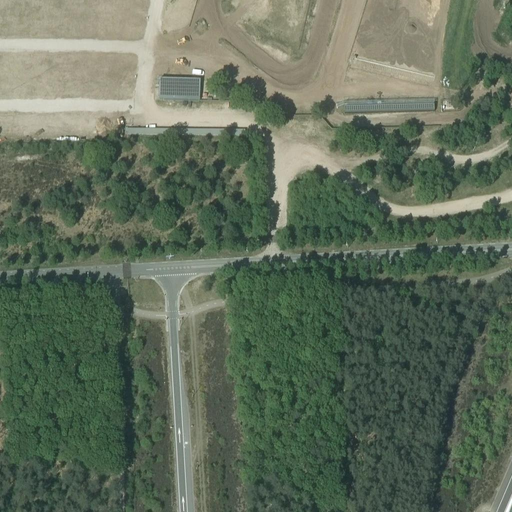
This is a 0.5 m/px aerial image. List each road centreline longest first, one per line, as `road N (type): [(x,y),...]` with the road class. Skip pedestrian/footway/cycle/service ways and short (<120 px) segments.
road 1 (track): [(511,195),(400,213),(310,156),(293,156),(275,174),(272,263)]
road 2 (primary): [(170,268),(511,250)]
road 3 (track): [(204,511),(192,317),(170,268)]
road 4 (motorway): [(185,511),(170,268)]
road 5 (track): [(116,307),(122,511)]
road 6 (track): [(275,174),(271,150),(251,126),(153,114),(149,74)]
road 7 (track): [(333,171),(407,149),(478,158),(511,140)]
road 8 (primary): [(0,278),(170,268)]
